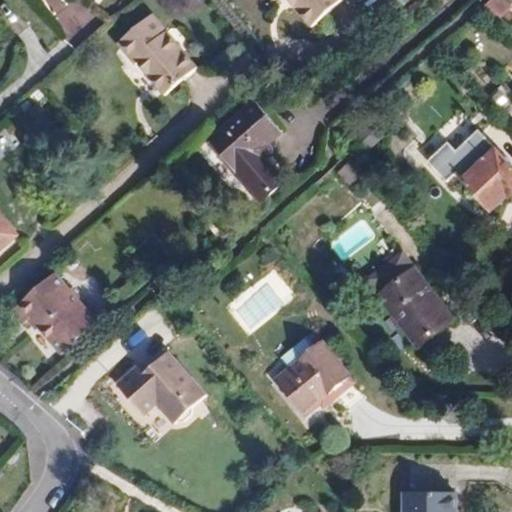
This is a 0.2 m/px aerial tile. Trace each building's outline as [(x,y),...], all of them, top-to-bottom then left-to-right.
[(289,0),(315,29),(348,0),(289,0)] [(511,0),(491,0),(484,7),(502,20),(511,11),(511,6),(511,4),(511,0)] [(202,69),(155,16),(122,46),(140,67),(142,65),(158,83),(170,97),(202,69)] [(511,94),(508,98),(500,89),(490,98),(508,118),(511,114),(511,94)] [(265,205),(288,185),(268,161),(274,156),(274,150),(270,145),(284,133),(272,118),(258,102),(211,142),(265,205)] [(446,162),(464,181),(499,150),(480,131),(446,162)] [(511,164),(499,150),(464,181),(493,212),(509,197),(511,199),(511,198),(511,164)] [(455,321),(416,269),(381,297),(420,347),(444,329),(455,321)] [(56,274),(13,311),(24,324),(31,318),(46,335),(63,356),(100,324),(56,274)] [(267,287),(237,311),(250,327),(280,303),(267,287)] [(273,354),(293,339),(273,312),(253,327),(273,354)] [(324,343),(278,380),(306,415),(337,390),(352,378),(324,343)] [(144,372),(135,363),(108,387),(158,444),(210,398),(169,351),(144,372)] [(228,388),(235,398),(244,391),(236,381),(228,388)] [(457,511),(458,493),(407,493),(406,511),(457,511)]
